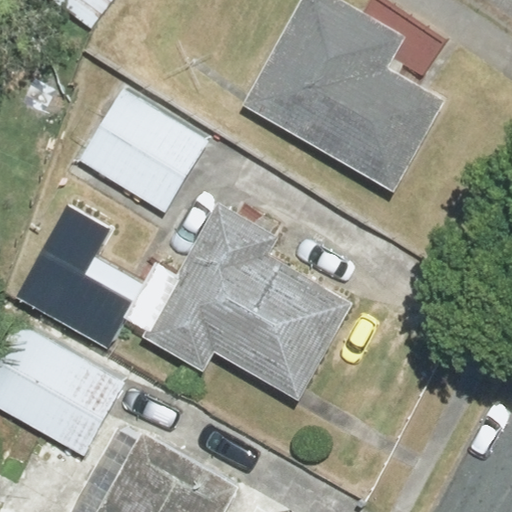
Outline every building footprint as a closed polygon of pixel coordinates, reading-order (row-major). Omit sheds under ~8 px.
[(109,0),(56,0),(91,25),(109,0)] [(402,36),(337,0),(300,0),(240,107),(394,192),(445,102),(384,68),(402,36)] [(112,84),(73,155),(171,209),(210,138),(112,84)] [(354,302),(269,255),(278,238),(216,203),(141,337),(204,372),(213,355),(298,402),(354,302)] [(113,230),(68,205),(16,297),(105,348),(142,283),(98,258),(113,230)] [(19,323),(0,352),(0,409),(80,460),(124,390),(19,323)] [(225,511),(239,489),(141,435),(97,511),(225,511)]
